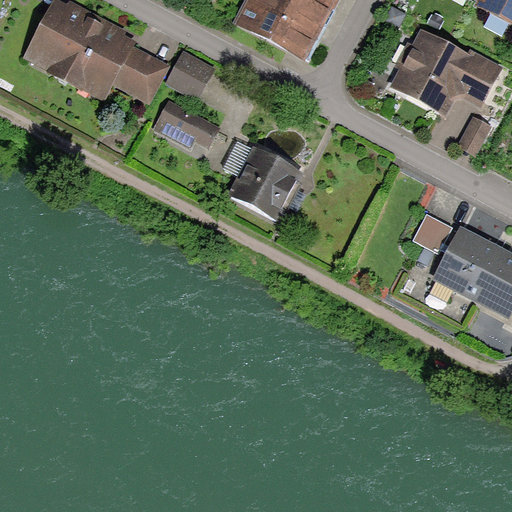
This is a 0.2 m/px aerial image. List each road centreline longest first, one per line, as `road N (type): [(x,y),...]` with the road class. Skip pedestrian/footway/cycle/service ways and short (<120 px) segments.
road 1 (track): [(511,382),(0,106)]
road 2 (residential): [(511,199),(312,92)]
road 3 (residential): [(312,92),(130,0)]
